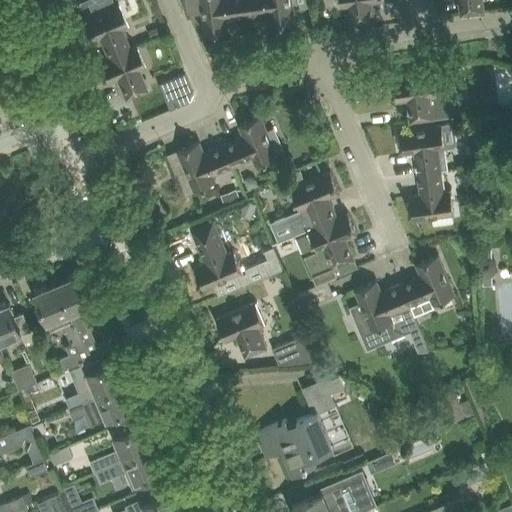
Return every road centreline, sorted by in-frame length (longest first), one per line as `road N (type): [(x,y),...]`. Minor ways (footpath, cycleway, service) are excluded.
road 1 (residential): [(247,511),(138,249),(110,230)]
road 2 (residential): [(393,236),(323,65),(334,52),(421,31)]
road 3 (residential): [(77,162),(204,108),(211,86)]
road 4 (residential): [(54,119),(67,108),(64,90),(27,0)]
